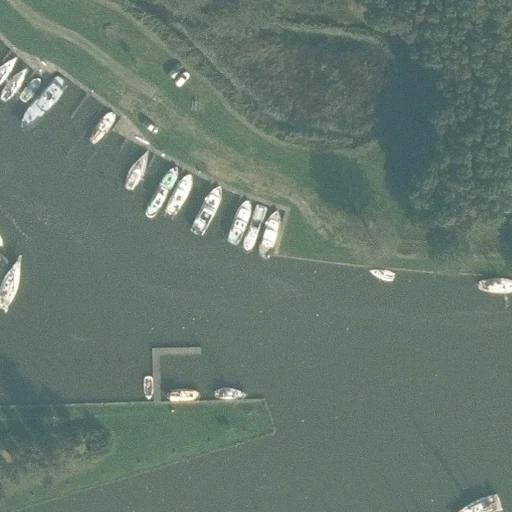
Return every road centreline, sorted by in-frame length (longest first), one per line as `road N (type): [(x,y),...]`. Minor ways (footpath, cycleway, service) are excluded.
road 1 (track): [(511,254),(429,248),(185,122),(152,95)]
road 2 (track): [(13,0),(38,26),(73,38),(152,95)]
